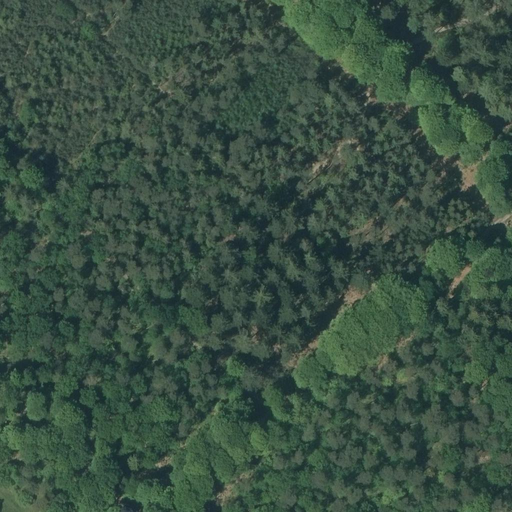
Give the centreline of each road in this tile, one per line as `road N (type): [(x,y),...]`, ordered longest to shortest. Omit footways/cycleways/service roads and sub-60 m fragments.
road 1 (track): [(269,414),(511,212)]
road 2 (track): [(130,511),(0,386)]
road 3 (track): [(511,420),(396,311)]
road 4 (track): [(151,511),(269,414)]
